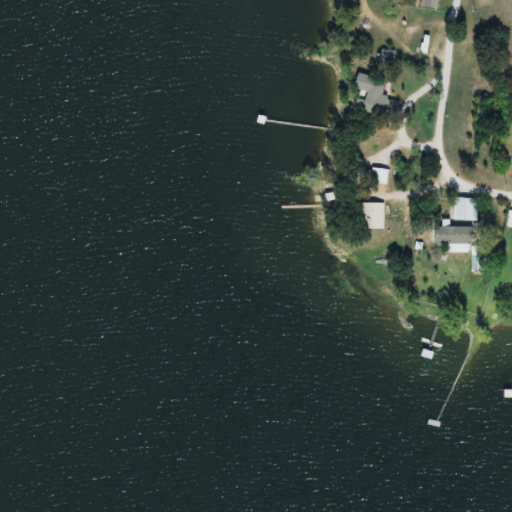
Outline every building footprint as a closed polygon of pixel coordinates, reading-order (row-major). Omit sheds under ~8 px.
[(423,0),(423,8),(442,10),(443,0),(423,0)] [(358,89),(362,91),(357,112),(397,121),(402,102),(384,98),(388,80),(362,73),(358,89)] [(390,170),(373,169),(372,185),(389,186),(390,170)] [(479,221),(479,198),(455,198),(455,221),(479,221)] [(358,204),(358,230),(386,230),(386,204),(358,204)] [(450,253),(473,253),(473,228),(442,228),(442,245),(450,245),(450,253)] [(484,271),(484,254),(474,255),(475,271),(484,271)]
